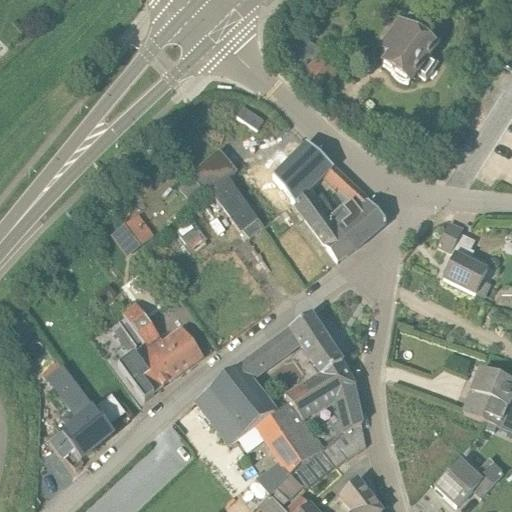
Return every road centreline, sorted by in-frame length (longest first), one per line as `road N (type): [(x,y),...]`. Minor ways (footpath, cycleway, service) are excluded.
road 1 (residential): [(393,247),(333,282),(50,511)]
road 2 (residential): [(398,511),(374,439),(369,375),(393,247)]
road 3 (unclassified): [(400,195),(348,161),(216,38)]
road 4 (primary): [(75,158),(216,38)]
road 5 (primary): [(186,11),(105,105),(75,158)]
